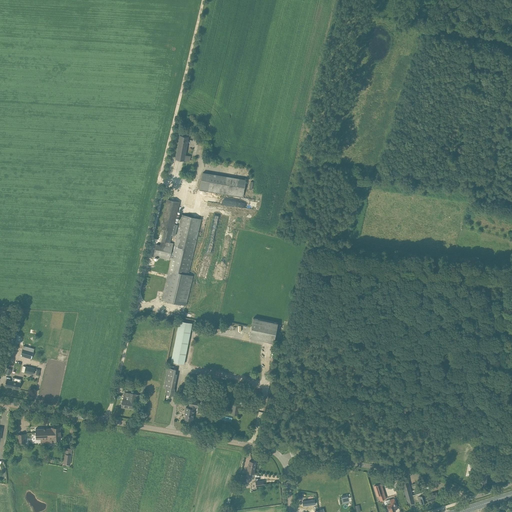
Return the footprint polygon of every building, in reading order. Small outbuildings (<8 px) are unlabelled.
[(189,137),(185,136),(180,135),(176,159),(190,161),(191,156),(185,155),(189,137)] [(203,172),(200,189),(243,197),(246,180),(203,172)] [(180,202),(168,199),(161,229),(164,230),(161,240),(170,243),(180,202)] [(172,256),(169,270),(188,275),(201,219),(182,215),(174,248),(172,248),(170,256),(172,256)] [(170,256),(173,243),(170,243),(161,240),(160,245),(156,244),(153,256),(164,259),(164,260),(167,260),(167,259),(169,260),(170,256)] [(193,276),(188,275),(169,270),(162,299),(186,305),(193,276)] [(274,343),(278,323),(253,318),(249,338),(274,343)] [(184,364),(193,323),(179,320),(171,361),(184,364)] [(32,359),(34,351),(30,350),(31,348),(28,347),(27,349),(23,348),(21,356),(32,359)] [(168,365),(168,368),(164,387),(167,387),(166,394),(173,396),(175,389),(174,389),(177,374),(175,374),(176,369),(174,369),(174,366),(168,365)] [(35,368),(26,366),(24,373),(33,375),(35,368)] [(19,389),(20,384),(21,379),(13,377),(12,381),(6,380),(5,385),(15,387),(15,388),(19,389)] [(136,394),(129,393),(124,392),(122,403),(121,404),(122,404),(121,407),(122,407),(128,408),(134,409),(135,401),(136,394)] [(186,412),(186,414),(185,419),(192,420),(195,407),(197,407),(198,400),(188,399),(187,405),(189,406),(189,408),(186,407),(185,411),(186,412)] [(240,404),(232,403),(231,414),(238,415),(240,404)] [(49,438),(46,438),(46,439),(52,438),(52,439),(61,439),(60,426),(51,427),(52,428),(48,428),(49,438)] [(48,428),(36,429),(36,439),(46,439),(46,438),(49,438),(48,428)] [(65,453),(63,463),(70,464),(72,454),(65,453)] [(247,472),(254,473),(256,462),(249,461),(249,464),(248,464),(247,472)] [(468,464),(466,475),(472,477),(474,465),(468,464)] [(488,467),(483,467),(479,467),(478,483),(487,484),(488,467)] [(407,478),(401,480),(407,499),(409,505),(415,503),(414,502),(419,500),(420,503),(438,498),(436,492),(429,494),(428,492),(425,493),(425,491),(412,495),(407,478)] [(382,484),(375,487),(377,493),(379,493),(380,495),(384,494),(385,494),(382,484)] [(395,508),(397,507),(394,499),(390,500),(389,499),(385,501),(385,502),(385,503),(385,504),(386,505),(387,505),(389,509),(390,509),(390,511),(392,511),(396,511),(395,508)]
